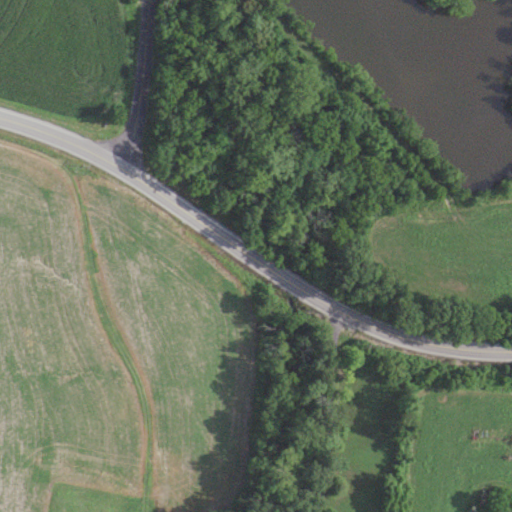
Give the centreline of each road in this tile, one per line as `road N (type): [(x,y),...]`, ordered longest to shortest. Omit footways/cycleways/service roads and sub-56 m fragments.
road 1 (primary): [(0,119),(118,165),(341,312),(411,338),(511,350)]
road 2 (residential): [(118,165),(136,104),(146,0)]
